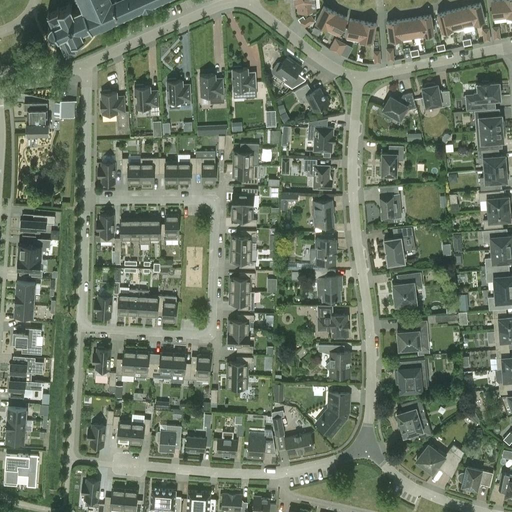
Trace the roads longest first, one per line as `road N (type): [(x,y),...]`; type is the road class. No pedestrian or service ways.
road 1 (residential): [(78,327),(203,335),(211,327),(212,202),(84,200)]
road 2 (residential): [(365,446),(370,340),(352,174),(359,76)]
road 3 (residential): [(278,473),(69,460),(78,327)]
road 4 (residential): [(86,69),(224,4),(248,4)]
road 5 (residential): [(359,76),(511,48)]
road 6 (residential): [(248,4),(331,66),(359,76)]
road 7 (residential): [(478,511),(407,485),(365,446)]
road 8 (residential): [(84,200),(86,69)]
road 9 (residential): [(78,327),(84,200)]
